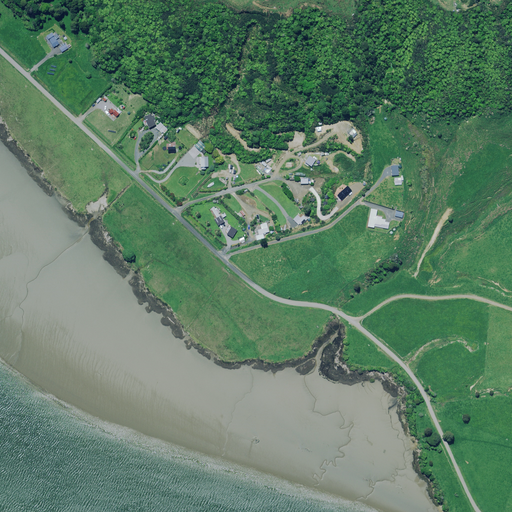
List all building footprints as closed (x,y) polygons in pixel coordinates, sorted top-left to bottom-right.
[(59,43),(52,33),(46,36),(49,40),(47,41),(49,45),(51,44),(53,47),(59,43)] [(68,48),(66,44),(59,48),(62,52),(68,48)] [(112,107),(109,110),(116,117),(120,114),(112,107)] [(155,125),(151,114),(144,117),(149,128),(155,125)] [(155,128),(158,131),(159,130),(162,133),(163,132),(164,134),(168,130),(160,122),(155,128)] [(201,152),(201,151),(204,154),(209,149),(206,146),(200,140),(194,146),(201,152)] [(201,164),(201,167),(199,167),(199,171),(202,171),(202,169),(206,170),(206,168),(208,168),(208,167),(208,157),(204,157),(204,159),(199,159),(199,164),(201,164)] [(313,163),(307,159),(304,164),(310,168),(313,163)] [(222,221),(214,207),(211,209),(216,218),(219,223),(222,221)] [(377,210),(371,209),(368,227),(374,228),(374,226),(388,229),(389,223),(385,222),(385,220),(382,219),(382,217),(376,216),(377,210)] [(306,217),(306,218),(303,215),(296,223),(298,225),(304,219),(306,221),(307,219),(308,219),(306,217)] [(269,232),(266,223),(257,225),(254,231),(256,236),(255,236),(257,240),(264,238),(263,234),(269,232)]
